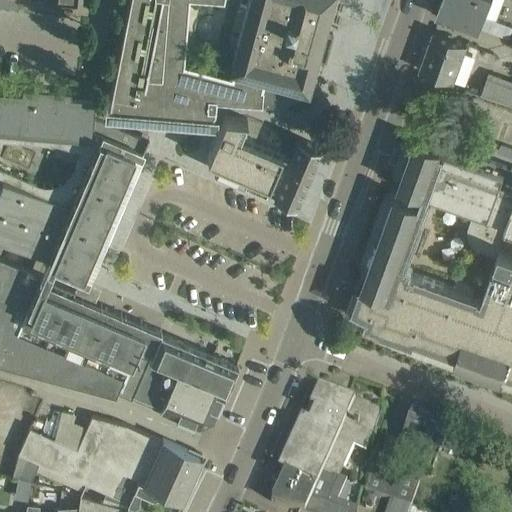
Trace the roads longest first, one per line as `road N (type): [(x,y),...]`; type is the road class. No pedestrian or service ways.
road 1 (tertiary): [(295,340),(413,0)]
road 2 (residential): [(511,421),(295,340)]
road 3 (tertiary): [(224,511),(295,340)]
